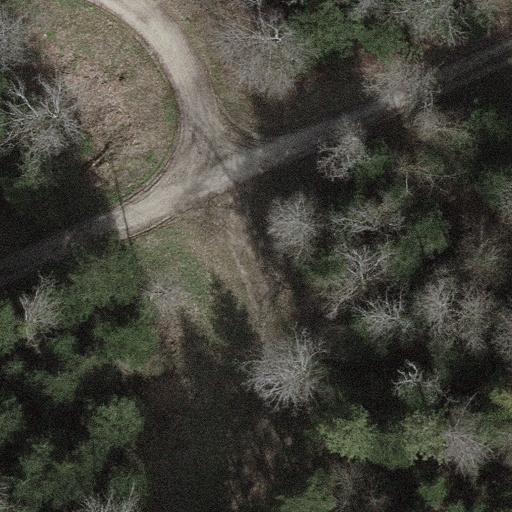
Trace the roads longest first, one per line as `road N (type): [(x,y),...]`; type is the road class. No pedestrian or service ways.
road 1 (track): [(0,284),(511,54)]
road 2 (track): [(136,0),(159,16),(190,76),(255,264),(263,357),(252,441),(228,511)]
